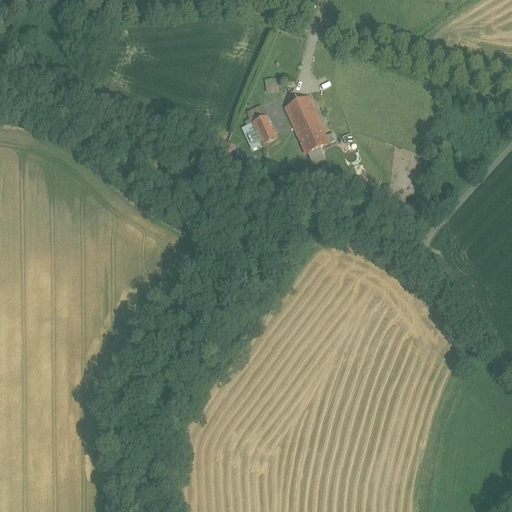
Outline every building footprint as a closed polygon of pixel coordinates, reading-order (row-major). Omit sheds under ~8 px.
[(275,71),(263,74),(265,82),(277,79),(275,71)] [(309,98),(286,109),(299,140),(300,139),(307,155),(336,142),(333,134),(325,137),(322,129),(323,129),(309,98)] [(264,113),(253,118),(256,123),(266,118),(264,113)] [(256,123),(252,124),(262,147),(276,141),(266,118),(256,123)] [(352,136),(344,138),(346,145),(353,143),(352,136)] [(223,142),(221,149),(229,151),(231,144),(223,142)] [(358,177),(352,182),(361,192),(367,187),(358,177)]
